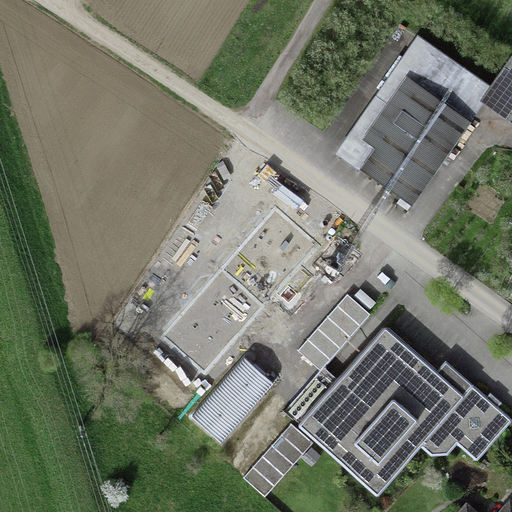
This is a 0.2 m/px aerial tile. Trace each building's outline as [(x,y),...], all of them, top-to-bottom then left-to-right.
[(485,99),(484,98),(491,89),(418,38),(338,152),(412,203),(485,99)] [(511,117),(511,59),(491,89),(484,98),(485,99),(511,117)] [(296,340),(314,358),(368,302),(349,284),(296,340)] [(333,382),(320,370),(285,410),(376,492),(379,492),(420,444),(431,454),(448,453),(457,442),(475,458),(478,458),(511,420),(511,417),(473,384),(470,384),(463,392),(386,325),(384,325),(333,382)] [(221,441),(273,382),(244,356),(192,415),(221,441)] [(312,441),(291,422),(243,476),(265,495),(312,441)]
